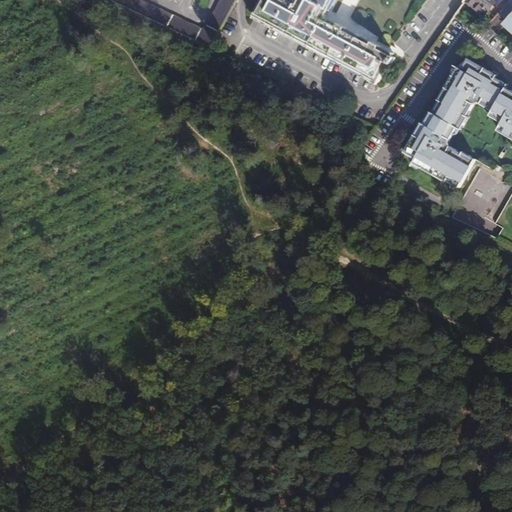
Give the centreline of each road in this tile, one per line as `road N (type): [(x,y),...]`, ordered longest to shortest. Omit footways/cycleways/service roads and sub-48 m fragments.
road 1 (track): [(0,490),(53,431),(370,165),(394,136)]
road 2 (unknown): [(451,0),(387,92),(374,95),(268,46),(248,26),(252,0)]
road 3 (track): [(296,224),(434,313),(511,341)]
